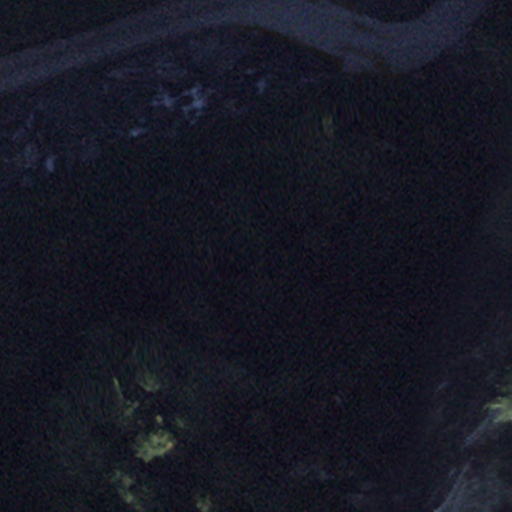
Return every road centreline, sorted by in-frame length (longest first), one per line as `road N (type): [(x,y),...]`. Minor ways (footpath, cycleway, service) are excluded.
road 1 (track): [(0,66),(151,12),(236,0)]
road 2 (track): [(265,0),(385,51),(445,29),(479,0)]
